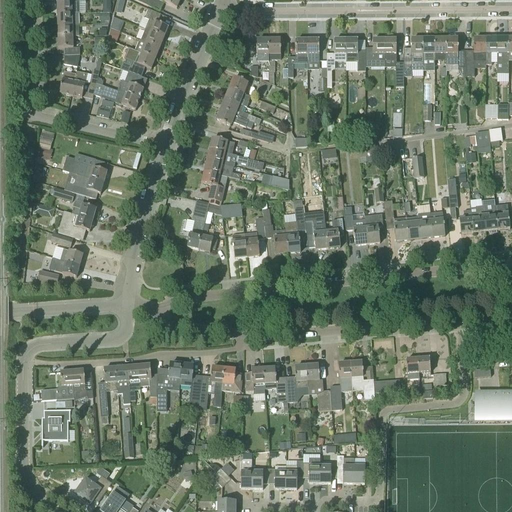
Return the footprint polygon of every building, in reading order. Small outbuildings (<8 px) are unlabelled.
[(86,4),(85,0),(68,0),(69,4),(57,4),(57,16),(78,15),(79,15),(79,4),(86,4)] [(181,0),(134,0),(134,1),(159,12),(163,4),(177,10),(181,0)] [(145,31),(150,33),(164,39),(168,29),(157,24),(160,16),(148,11),(145,19),(149,21),(145,31)] [(73,27),(78,27),(79,27),(78,15),(57,16),(58,27),(73,27)] [(120,33),(124,23),(114,19),(111,29),(120,33)] [(73,38),(79,37),(78,27),(73,27),(58,27),(58,38),(73,38)] [(120,34),(110,30),(108,41),(116,44),(120,34)] [(164,39),(150,33),(145,31),(140,42),(146,44),(160,50),(164,39)] [(79,49),(73,49),(73,38),(58,38),(58,50),(65,50),(65,57),(79,57),(79,49)] [(94,47),(104,47),(104,39),(94,38),(94,47)] [(423,40),(411,41),(411,48),(411,50),(404,50),(403,64),(403,78),(412,78),(412,62),(423,62),(423,40)] [(435,62),(435,40),(423,40),(423,62),(423,67),(435,67),(435,62)] [(446,40),(435,40),(435,62),(446,62),(446,40)] [(458,67),(458,77),(458,78),(466,78),(466,52),(458,52),(458,48),(458,40),(446,40),(446,62),(446,67),(458,67)] [(474,40),(474,52),(466,52),(466,78),(474,78),(474,70),(486,70),(486,67),(485,40),(474,40)] [(491,66),(491,54),(497,54),(497,40),(485,40),(486,67),(491,66)] [(509,54),(509,40),(497,40),(497,54),(497,75),(509,76),(509,54)] [(146,44),(140,42),(139,41),(135,52),(155,60),(160,50),(146,44)] [(257,51),(257,63),(269,63),(268,41),(257,41),(257,49),(256,49),(256,51),(257,51)] [(275,74),(275,62),(281,61),(281,50),(281,41),(268,41),(269,63),(269,84),(274,84),(274,74),(275,74)] [(296,41),(296,56),(296,59),(288,59),(288,70),(288,80),(293,80),(293,65),(307,65),(307,41),(296,41)] [(307,67),(319,67),(319,41),(307,41),(307,65),(307,67)] [(334,41),(334,55),(326,55),(326,63),(326,79),(327,89),(331,89),(331,73),(335,70),(334,63),(346,63),(346,41),(334,41)] [(365,69),(365,52),(358,52),(358,41),(346,41),(346,63),(358,63),(358,69),(358,73),(365,73),(365,69)] [(373,50),(367,50),(365,50),(365,52),(365,69),(373,69),(373,63),(384,63),(384,41),(373,41),(373,50)] [(384,41),(384,63),(396,62),(396,41),(384,41)] [(130,63),(137,65),(151,71),(155,60),(135,52),(124,48),(122,52),(133,57),(130,63)] [(77,68),(79,57),(65,57),(64,57),(63,65),(77,68)] [(90,83),(96,85),(102,61),(98,60),(95,72),(92,71),(90,83)] [(120,71),(122,71),(136,76),(138,70),(123,64),(120,71)] [(403,83),(403,78),(403,64),(396,64),(396,69),(395,69),(395,83),(395,89),(403,89),(403,83)] [(257,68),(250,68),(250,77),(258,80),(257,68)] [(136,76),(122,71),(119,81),(121,82),(117,92),(139,101),(143,90),(132,86),(136,76)] [(64,73),(63,80),(59,95),(71,97),(76,76),(64,73)] [(82,100),(85,85),(87,75),(76,73),(76,76),(71,97),(82,100)] [(234,79),(230,90),(243,95),(247,84),(241,82),(234,79)] [(270,87),(261,83),(256,94),(265,97),(267,92),(268,93),(270,87)] [(122,107),(131,110),(135,112),(139,101),(117,92),(97,85),(93,96),(115,104),(122,107)] [(226,100),(244,108),(246,109),(250,98),(243,95),(230,90),(226,100)] [(261,121),(248,116),(241,114),(244,108),(226,100),(221,111),(254,124),(259,126),(261,121)] [(259,110),(272,116),(275,109),(262,103),(259,110)] [(486,106),(486,120),(498,120),(498,106),(486,106)] [(498,106),(498,120),(498,121),(509,121),(509,117),(509,106),(498,106)] [(431,122),(431,107),(424,107),(423,122),(431,122)] [(110,114),(98,111),(96,118),(108,120),(110,114)] [(251,131),(254,124),(221,111),(217,122),(224,125),(230,128),(232,123),(245,129),(246,128),(251,131)] [(363,128),(354,128),(354,138),(363,138),(363,128)] [(240,135),(272,145),(274,138),(258,133),(257,135),(241,130),(240,135)] [(489,133),(490,143),(498,142),(502,142),(501,130),(489,132),(489,133)] [(53,143),(55,134),(44,131),(42,133),(41,139),(41,140),(53,143)] [(490,143),(489,133),(475,134),(476,145),(490,144),(490,143)] [(39,149),(40,149),(40,148),(51,150),(53,143),(41,140),(39,149)] [(220,141),(213,140),(210,151),(224,154),(226,142),(220,141)] [(295,140),(295,150),(307,149),(307,140),(295,140)] [(359,159),(375,157),(374,145),(358,147),(359,159)] [(53,151),(51,150),(40,148),(40,149),(37,158),(50,162),(53,151)] [(210,151),(208,162),(221,165),(222,160),(231,162),(235,163),(235,162),(246,165),(248,160),(224,154),(210,151)] [(476,164),(475,155),(465,156),(466,165),(476,164)] [(70,174),(76,176),(80,165),(74,163),(75,160),(67,158),(63,172),(70,174)] [(412,160),(413,170),(414,180),(424,179),(422,159),(412,160)] [(249,160),(248,165),(247,168),(253,170),(255,162),(249,160)] [(221,165),(208,162),(205,173),(228,178),(240,181),(241,177),(232,175),(233,169),(221,166),(221,165)] [(92,169),(88,167),(85,179),(90,180),(104,184),(107,173),(92,169)] [(228,178),(205,173),(202,185),(211,187),(208,201),(209,201),(208,205),(220,208),(221,204),(228,178)] [(104,184),(90,180),(85,179),(77,177),(74,188),(100,195),(104,184)] [(271,188),(287,192),(289,192),(290,181),(273,178),(271,188)] [(449,197),(457,196),(456,181),(448,181),(449,197)] [(55,190),(53,198),(72,203),(74,196),(55,190)] [(376,204),(383,204),(382,190),(374,191),(376,204)] [(294,210),(303,209),(302,201),(293,202),(294,210)] [(83,204),(75,202),(73,208),(81,211),(79,217),(93,221),(96,210),(83,206),(83,204)] [(496,232),(498,232),(496,211),(496,208),(495,202),(482,203),(483,208),(486,233),(491,232),(491,235),(497,234),(496,232)] [(386,221),(394,221),(393,203),(384,204),(386,221)] [(34,213),(52,218),(55,209),(36,204),(34,213)] [(209,206),(207,214),(214,216),(216,207),(209,206)] [(508,207),(496,208),(496,211),(498,232),(510,230),(508,207)] [(473,234),(486,233),(483,208),(471,209),(471,212),(473,234)] [(296,225),(285,226),(286,232),(288,254),(300,253),(298,233),(306,232),(306,224),(305,225),(303,210),(295,211),(296,225)] [(266,240),(274,239),(276,256),(288,254),(286,232),(273,233),(272,227),(271,227),(269,211),(263,212),(263,219),(266,240)] [(187,249),(199,252),(202,237),(207,215),(194,212),(192,221),(195,222),(191,235),(189,234),(187,241),(189,241),(187,249)] [(459,220),(461,236),(473,234),(471,212),(463,213),(464,219),(459,220)] [(83,241),(85,232),(90,233),(93,221),(79,217),(64,213),(58,234),(83,241)] [(433,239),(430,215),(430,214),(418,215),(418,218),(421,240),(433,239)] [(433,239),(445,237),(442,214),(430,215),(433,239)] [(368,246),(380,244),(378,229),(383,228),(382,216),(365,218),(366,230),(368,246)] [(408,241),(421,240),(418,218),(406,219),(406,225),(408,241)] [(257,220),(259,234),(244,236),(247,259),(259,257),(257,241),(266,240),(263,219),(257,220)] [(332,230),(326,230),(328,250),(340,249),(339,239),(344,238),(342,221),(331,222),(332,230)] [(315,251),(328,250),(326,230),(314,232),(313,224),(310,224),(306,224),(306,232),(308,250),(315,249),(315,251)] [(408,241),(406,225),(394,226),(396,243),(408,241)] [(366,230),(353,231),(355,247),(368,246),(366,230)] [(70,248),(72,241),(53,235),(51,242),(70,248)] [(244,236),(232,237),(235,260),(247,259),(244,236)] [(215,252),(217,242),(217,241),(202,237),(199,252),(210,254),(211,251),(215,252)] [(83,256),(69,252),(63,251),(60,262),(80,267),(83,256)] [(60,262),(53,260),(51,266),(64,270),(62,275),(76,279),(80,267),(60,262)] [(38,286),(56,286),(59,277),(39,272),(38,286)] [(430,359),(418,360),(419,374),(430,374),(430,359)] [(406,361),(407,375),(406,375),(407,381),(419,381),(419,374),(418,360),(406,361)] [(374,395),(374,384),(374,382),(373,382),(363,382),(362,369),(362,364),(351,365),(352,379),(352,393),(363,392),(364,402),(375,401),(374,395)] [(157,399),(157,406),(166,406),(166,398),(163,398),(163,392),(166,392),(168,392),(179,393),(180,387),(181,387),(182,366),(170,365),(169,371),(169,373),(169,377),(157,376),(157,381),(157,399)] [(352,393),(352,379),(351,365),(338,366),(339,380),(340,388),(330,389),(330,392),(332,413),(342,412),(340,394),(352,393)] [(191,388),(189,403),(199,404),(202,378),(193,377),(193,375),(194,367),(182,366),(181,387),(191,388)] [(149,388),(150,399),(157,399),(157,381),(151,381),(150,367),(138,368),(139,389),(149,388)] [(307,368),(309,389),(323,388),(322,381),(320,381),(319,374),(319,367),(307,368)] [(118,395),(122,395),(123,406),(130,406),(130,403),(127,368),(116,369),(118,392),(118,395)] [(127,368),(130,403),(135,402),(134,392),(140,392),(139,389),(138,368),(127,368)] [(296,390),(309,389),(307,368),(295,368),(295,376),(295,379),(285,380),(287,403),(287,404),(297,404),(296,390)] [(98,385),(99,406),(107,406),(106,393),(118,392),(116,369),(104,370),(105,384),(98,385)] [(222,393),(223,385),(224,370),(212,369),(211,377),(211,376),(211,378),(202,378),(199,404),(198,412),(206,413),(208,396),(214,396),(213,409),(221,409),(222,397),(221,397),(222,393)] [(252,375),(245,375),(246,394),(253,393),(253,396),(265,395),(265,391),(264,385),(263,371),(256,371),(256,369),(251,369),(252,371),(252,375)] [(242,376),(235,375),(236,372),(224,370),(223,385),(222,393),(241,394),(242,376)] [(263,371),(264,385),(265,391),(276,390),(277,404),(287,403),(285,380),(276,380),(276,377),(275,370),(263,371)] [(491,378),(490,371),(490,370),(474,372),(475,380),(478,379),(484,379),(491,378)] [(85,386),(84,379),(84,372),(72,373),(74,394),(74,400),(74,402),(87,398),(87,401),(93,400),(92,392),(87,393),(85,391),(85,386)] [(61,388),(57,391),(57,402),(74,400),(74,394),(72,373),(60,374),(61,388)] [(446,375),(433,376),(434,389),(440,389),(440,387),(446,386),(446,376),(446,375)] [(374,384),(374,395),(400,393),(399,382),(374,384)] [(57,391),(42,392),(42,403),(57,402),(57,391)] [(318,414),(332,413),(330,392),(323,393),(317,393),(317,396),(318,414)] [(511,417),(511,396),(498,397),(494,397),(477,397),(477,409),(471,409),(471,416),(477,415),(477,418),(511,417)] [(42,420),(42,443),(68,443),(68,423),(70,423),(69,413),(44,413),(44,420),(42,420)] [(133,460),(132,445),(132,435),(123,436),(125,460),(133,460)] [(306,435),(296,435),(297,443),(306,443),(306,435)] [(136,446),(136,457),(144,457),(144,446),(136,446)] [(195,447),(195,456),(216,458),(217,448),(211,448),(211,447),(201,446),(201,447),(195,447)] [(337,475),(337,480),(338,480),(343,480),(343,485),(354,486),(354,468),(343,468),(343,461),(343,458),(337,458),(337,469),(337,475)] [(309,485),(320,485),(320,467),(320,460),(309,460),(309,465),(303,465),(303,480),(309,480),(309,485)] [(252,491),(252,473),(252,461),(243,461),(241,463),(241,491),(252,491)] [(297,480),(303,480),(303,465),(303,462),(297,462),(297,467),(286,467),(286,473),(286,491),(297,491),(297,480)] [(231,481),(221,470),(218,467),(216,466),(214,466),(211,466),(209,467),(216,474),(227,485),(231,481)] [(371,466),(365,466),(365,468),(354,468),(354,486),(365,486),(365,480),(371,480),(371,466)] [(269,486),(275,486),(275,491),(286,491),(286,473),(286,467),(286,473),(275,473),(276,471),(269,471),(269,486)] [(320,467),(320,485),(331,485),(331,480),(337,480),(337,475),(337,469),(331,469),(331,468),(320,467)] [(263,486),(269,486),(269,471),(263,471),(263,473),(252,473),(252,491),(263,491),(263,486)] [(187,474),(184,480),(190,483),(194,481),(191,472),(187,474)] [(214,489),(218,485),(222,489),(227,485),(216,474),(208,483),(214,489)] [(98,504),(112,485),(101,478),(94,487),(91,484),(90,480),(86,481),(85,481),(81,482),(82,486),(75,495),(90,506),(93,501),(98,504)] [(108,501),(100,511),(136,511),(132,509),(133,508),(125,502),(122,500),(126,494),(117,488),(108,501)] [(218,502),(217,511),(235,511),(235,502),(218,502)]
